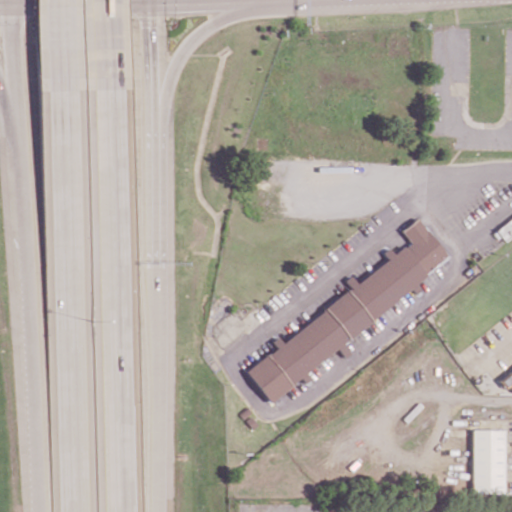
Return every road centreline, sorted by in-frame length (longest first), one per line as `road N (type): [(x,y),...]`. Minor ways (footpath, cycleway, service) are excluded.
road 1 (motorway): [(6,0),(32,511)]
road 2 (motorway): [(154,511),(154,0)]
road 3 (motorway): [(60,61),(77,511)]
road 4 (motorway): [(121,511),(113,62)]
road 5 (motorway): [(154,133),(176,68),(201,30),(261,0)]
